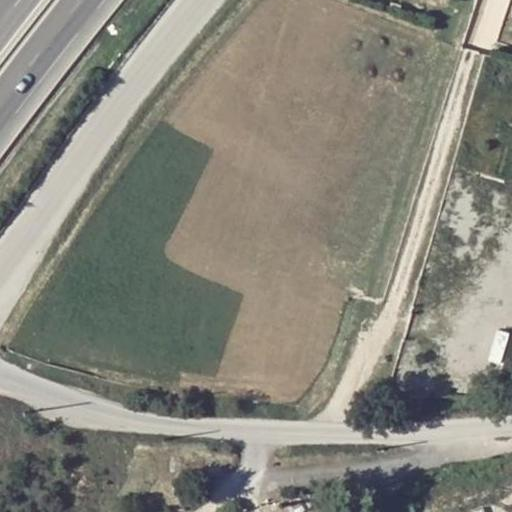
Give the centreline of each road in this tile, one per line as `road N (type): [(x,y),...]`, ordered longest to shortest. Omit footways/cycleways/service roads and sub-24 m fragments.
road 1 (unclassified): [(0,376),(89,412),(263,432),(440,432),(511,421)]
road 2 (tertiary): [(202,0),(0,266)]
road 3 (trunk): [(0,101),(75,0)]
